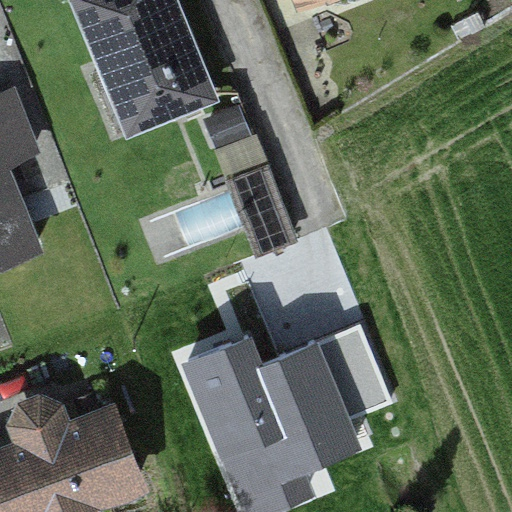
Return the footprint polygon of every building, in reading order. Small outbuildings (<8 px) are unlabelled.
[(174,0),(76,0),(128,127),(212,92),(174,0)] [(0,257),(37,243),(3,158),(34,146),(12,88),(0,93),(0,257)] [(266,166),(231,179),(258,248),(292,234),(266,166)] [(292,456),(295,464),(355,439),(314,340),(279,354),(283,364),(248,378),(244,369),(200,387),(238,479),(292,456)] [(63,426),(55,404),(39,397),(23,404),(17,419),(25,441),(0,450),(0,511),(82,511),(88,497),(138,478),(110,408),(63,426)]
